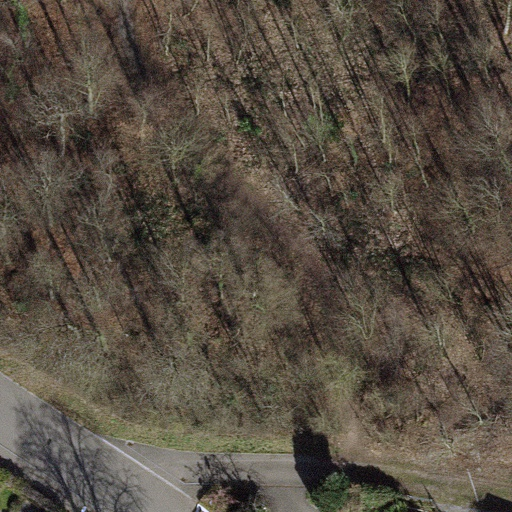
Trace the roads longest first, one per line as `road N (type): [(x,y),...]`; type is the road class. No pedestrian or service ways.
road 1 (track): [(137,491),(216,468),(419,472),(511,494)]
road 2 (residential): [(164,511),(0,404)]
